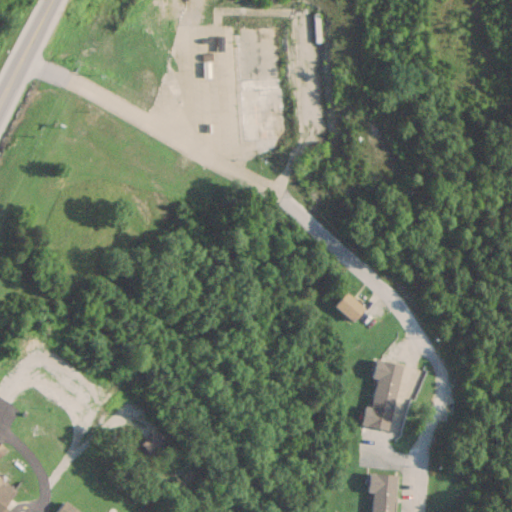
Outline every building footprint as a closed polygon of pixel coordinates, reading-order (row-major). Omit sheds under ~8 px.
[(235,23),(241,141),(292,139),(286,20),(235,23)] [(331,306),(352,321),(363,307),(343,291),(331,306)] [(387,430),(402,364),(374,358),(370,378),(375,379),(369,406),(364,405),(360,424),(387,430)] [(0,511),(9,511),(1,506),(13,490),(0,479),(0,452),(3,448),(0,445),(0,511)] [(366,511),(391,511),(395,474),(366,472),(365,492),(367,492),(366,511)] [(76,511),(62,500),(52,511),(76,511)]
